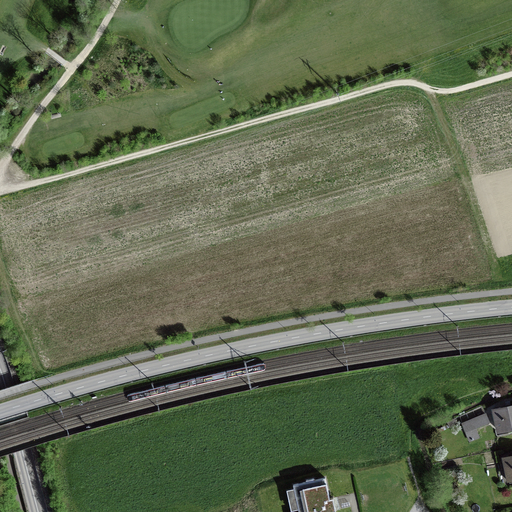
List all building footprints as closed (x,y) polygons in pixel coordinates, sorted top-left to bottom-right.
[(296,408),(305,449),(392,430),(384,389),(339,398),(296,408)] [(497,431),(511,427),(511,406),(493,411),(497,431)] [(166,436),(175,478),(291,453),(282,411),(224,423),(166,436)] [(465,431),(488,422),(485,415),(462,424),(465,431)] [(63,458),(72,501),(161,481),(152,439),(106,449),(63,458)] [(444,472),(447,485),(461,482),(458,469),(444,472)] [(292,486),(298,511),(333,511),(332,504),(325,478),(292,486)] [(213,511),(211,500),(167,509),(167,511),(213,511)]
